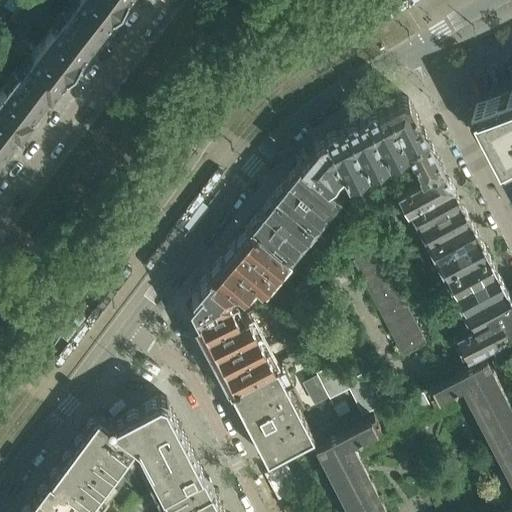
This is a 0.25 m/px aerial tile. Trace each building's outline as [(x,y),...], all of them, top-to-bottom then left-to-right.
[(22,27),(42,0),(24,0),(10,18),(22,27)] [(120,0),(73,0),(68,8),(97,30),(120,0)] [(34,51),(20,69),(48,91),(50,92),(97,30),(68,8),(55,25),(59,28),(52,38),(47,34),(42,41),(47,45),(39,54),(34,51)] [(0,147),(2,150),(48,91),(20,69),(16,66),(4,81),(9,85),(1,95),(0,94),(0,147)] [(511,158),(511,88),(504,92),(478,101),(509,160),(511,158)] [(401,94),(385,102),(407,143),(427,132),(409,97),(401,94)] [(385,102),(365,113),(389,158),(408,148),(409,147),(407,143),(385,102)] [(365,113),(345,123),(369,168),(389,158),(365,113)] [(345,123),(325,134),(343,168),(349,179),(369,168),(345,123)] [(443,163),(427,132),(407,143),(409,147),(408,148),(422,174),(443,163)] [(318,137),(299,160),(327,183),(337,171),(343,168),(325,134),(318,137)] [(299,160),(287,176),(328,211),(341,195),(327,183),(299,160)] [(443,163),(422,174),(397,186),(406,204),(408,203),(452,180),(443,163)] [(287,176),(274,191),(316,226),(328,211),(287,176)] [(452,180),(408,203),(417,220),(461,197),(452,180)] [(274,191),(261,207),(303,241),(316,226),(274,191)] [(461,197),(417,220),(426,237),(470,214),(461,197)] [(261,207),(249,222),(288,254),(290,257),(303,241),(261,207)] [(470,214),(426,237),(435,254),(478,231),(470,214)] [(249,222),(236,238),(274,269),(288,254),(249,222)] [(478,231),(435,254),(444,272),(487,249),(478,231)] [(236,238),(223,253),(255,278),(260,286),(274,269),(236,238)] [(353,257),(403,352),(426,340),(376,245),(353,257)] [(487,249),(444,272),(453,289),(496,266),(487,249)] [(223,253),(210,268),(236,289),(239,288),(242,293),(254,279),(255,278),(223,253)] [(496,266),(453,289),(462,306),(505,283),(496,266)] [(185,299),(195,318),(221,303),(223,307),(233,302),(228,293),(236,289),(210,268),(185,299)] [(511,296),(505,283),(462,306),(471,323),(511,300),(511,296)] [(467,352),(511,328),(511,300),(471,323),(455,330),(467,352)] [(221,303),(195,318),(204,335),(240,316),(233,302),(223,307),(221,303)] [(248,312),(240,316),(204,335),(212,352),(256,329),(248,312)] [(434,321),(442,338),(449,334),(441,318),(434,321)] [(256,329),(212,352),(221,368),(265,345),(256,329)] [(265,345),(221,368),(230,386),(274,362),(265,345)] [(380,425),(374,414),(316,444),(351,511),(511,511),(511,404),(486,355),(428,386),(434,397),(462,383),(511,478),(511,502),(492,511),(389,511),(352,440),(380,425)] [(349,387),(363,413),(383,403),(366,370),(346,380),(337,361),(317,371),(330,397),(349,387)] [(313,433),(274,362),(230,386),(267,457),(313,433)] [(423,390),(380,412),(390,430),(433,408),(423,390)] [(50,511),(73,511),(133,434),(162,485),(201,462),(167,396),(159,394),(111,419),(97,409),(37,489),(31,497),(50,511)] [(227,511),(201,462),(162,485),(175,507),(178,511),(227,511)] [(50,511),(31,497),(19,511),(50,511)]
